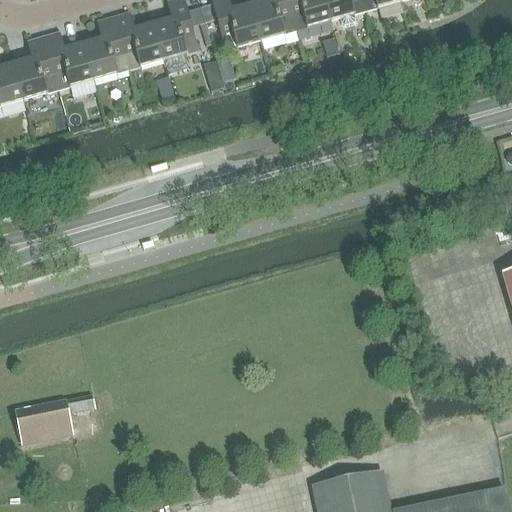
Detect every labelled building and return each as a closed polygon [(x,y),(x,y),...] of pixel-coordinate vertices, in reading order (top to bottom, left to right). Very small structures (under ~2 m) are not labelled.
[(152,26),(163,65),(199,54),(183,0),(167,5),(171,21),(152,26)] [(261,44),(251,8),(231,13),(227,0),(213,0),(210,1),(225,54),(261,44)] [(261,44),(296,35),(286,0),(267,0),(269,3),(251,8),(261,44)] [(331,25),(323,0),(286,0),(296,35),(331,25)] [(355,18),(366,15),(361,0),(323,0),(331,25),(341,22),(343,26),(346,28),(355,26),(357,23),(355,18)] [(400,5),(399,0),(361,0),(366,15),(400,5)] [(163,65),(152,26),(134,31),(129,16),(113,20),(128,74),(163,65)] [(94,84),(128,74),(113,20),(97,25),(101,41),(83,47),(94,84)] [(94,84),(83,47),(64,52),(59,35),(43,40),(59,94),(94,84)] [(24,104),(59,94),(43,40),(27,45),(31,61),(13,67),(24,104)] [(0,111),(24,104),(13,67),(0,71),(0,111)] [(167,79),(155,82),(160,101),(173,98),(167,79)] [(511,276),(502,280),(511,312),(511,276)] [(22,450),(72,439),(72,437),(68,418),(95,413),(92,399),(15,415),(22,450)] [(507,511),(503,493),(408,511),(391,511),(383,474),(316,488),(319,505),(320,511),(507,511)]
